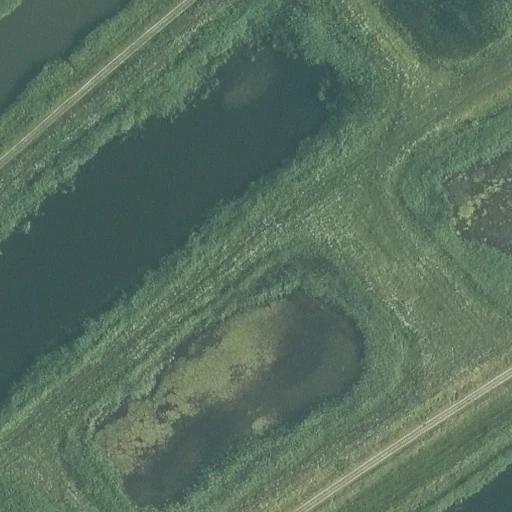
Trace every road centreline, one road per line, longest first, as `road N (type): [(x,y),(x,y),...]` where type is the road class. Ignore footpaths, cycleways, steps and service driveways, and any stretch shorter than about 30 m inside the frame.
road 1 (track): [(0,168),(193,0)]
road 2 (track): [(511,376),(311,511)]
